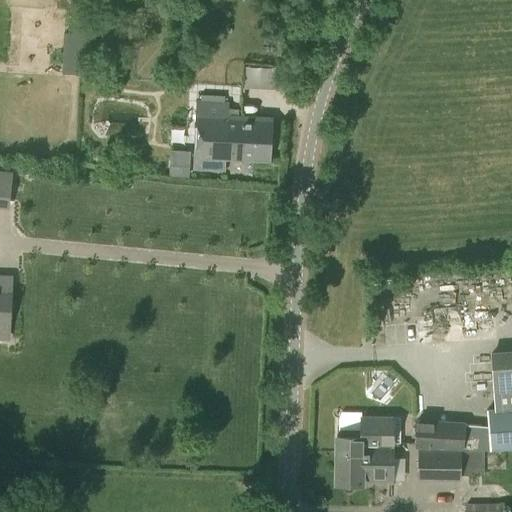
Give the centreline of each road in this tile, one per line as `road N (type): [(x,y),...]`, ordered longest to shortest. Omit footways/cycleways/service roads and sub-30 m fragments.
road 1 (tertiary): [(289,511),(305,166),(332,60),(362,0)]
road 2 (unknown): [(294,358),(511,333)]
